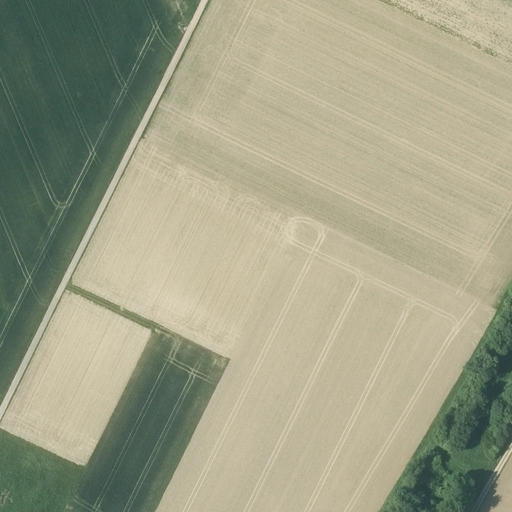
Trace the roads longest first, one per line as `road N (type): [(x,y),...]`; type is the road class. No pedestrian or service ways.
road 1 (track): [(204,0),(0,412)]
road 2 (track): [(511,289),(379,511)]
